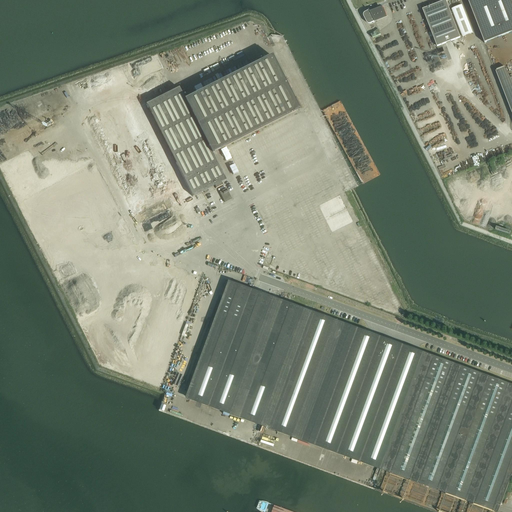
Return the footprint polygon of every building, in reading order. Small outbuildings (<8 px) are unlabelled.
[(511,0),(466,0),(483,44),(485,43),(511,32),(511,0)] [(445,2),(422,11),(436,48),(460,39),(445,2)] [(462,6),(452,10),(463,37),(473,33),(462,6)] [(384,7),(370,12),(370,13),(369,11),(365,13),(364,14),(364,15),(364,16),(364,17),(367,23),(368,24),(369,24),(370,24),(371,24),(375,22),(374,22),(387,17),(384,7)] [(212,154),(298,110),(297,108),(297,107),(273,59),(272,59),(271,56),(185,99),(179,88),(168,93),(161,80),(122,100),(123,102),(130,115),(148,107),(192,197),(204,191),(208,189),(214,186),(216,189),(223,185),(221,183),(223,181),(225,181),(226,180),(212,154)] [(496,71),(511,113),(511,75),(509,77),(506,68),(496,71)] [(286,134),(269,142),(271,144),(272,146),(288,138),(286,134)] [(66,136),(29,153),(38,171),(42,169),(40,164),(38,165),(37,163),(49,157),(50,160),(48,161),(50,165),(74,155),(66,136)] [(268,159),(270,164),(292,154),(289,149),(268,159)] [(274,164),(276,169),(296,160),(294,155),(274,164)] [(279,175),(293,170),(291,165),(277,171),(279,175)] [(347,191),(357,185),(354,181),(344,187),(347,191)] [(62,189),(42,198),(44,203),(64,194),(62,189)] [(225,202),(232,199),(226,189),(219,192),(225,202)] [(60,230),(41,239),(46,249),(65,240),(60,230)] [(348,238),(351,248),(363,244),(360,234),(348,238)] [(374,252),(369,254),(374,265),(379,263),(374,252)] [(511,385),(273,298),(229,282),(226,289),(187,397),(316,445),(498,511),(511,475),(511,385)]
